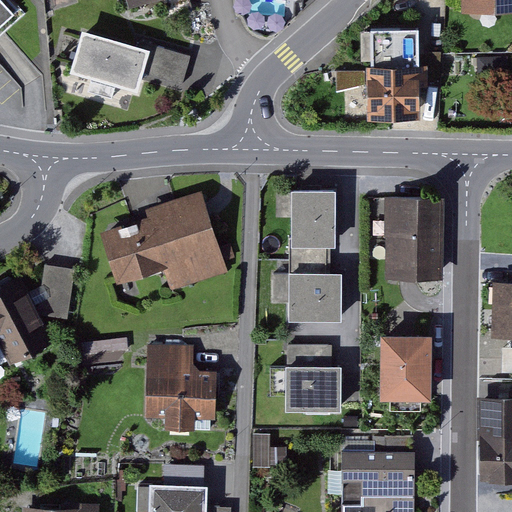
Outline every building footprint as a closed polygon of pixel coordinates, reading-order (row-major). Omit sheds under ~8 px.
[(0,0),(0,43),(32,14),(18,0),(0,0)] [(165,0),(132,0),(136,10),(165,0)] [(511,0),(475,0),(476,11),(511,9),(511,0)] [(429,21),(352,23),(354,82),(372,82),(373,115),(425,113),(424,80),(432,80),(429,21)] [(150,45),(89,26),(75,67),(146,90),(151,77),(188,89),(201,52),(152,37),(150,45)] [(293,213),(293,184),(278,184),(278,213),(293,213)] [(340,187),(295,188),(296,240),(341,239),(340,187)] [(203,196),(109,231),(127,279),(169,264),(179,289),(230,270),(208,211),(203,196)] [(441,197),(394,198),(396,275),(413,275),(443,274),(441,197)] [(65,263),(50,262),(45,311),(73,314),(79,265),(65,263)] [(348,268),(296,267),(295,316),(347,317),(348,268)] [(0,337),(1,337),(13,360),(57,338),(24,271),(0,282),(0,337)] [(289,304),(290,271),(275,271),(275,304),(289,304)] [(511,280),(498,280),(499,331),(511,330),(511,280)] [(436,397),(435,332),(387,333),(387,397),(436,397)] [(101,351),(102,361),(127,359),(125,339),(84,341),(85,351),(101,351)] [(194,349),(145,348),(144,419),(213,421),(214,373),(194,372),(194,349)] [(346,362),(291,362),(291,406),(346,405),(346,362)] [(287,389),(286,364),(275,365),(276,390),(287,389)] [(511,394),(482,395),(484,476),(511,476),(511,394)] [(276,430),(258,430),(259,463),(289,462),(289,445),(276,445),(276,430)] [(418,511),(419,448),(347,447),(346,511),(418,511)] [(235,511),(236,505),(209,504),(209,483),(155,481),(153,511),(235,511)] [(149,511),(150,484),(139,483),(138,511),(149,511)] [(73,506),(29,505),(28,511),(103,511),(104,501),(74,500),(73,506)]
